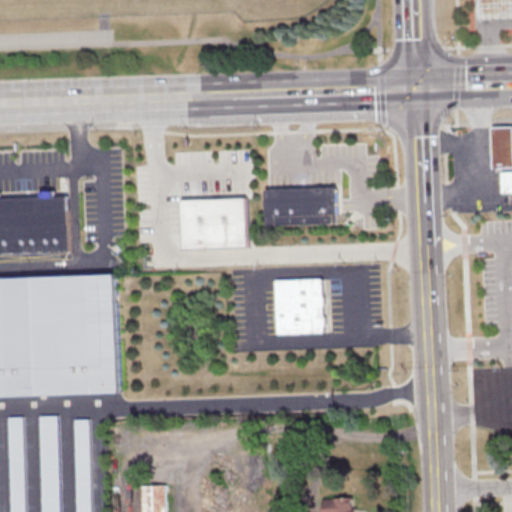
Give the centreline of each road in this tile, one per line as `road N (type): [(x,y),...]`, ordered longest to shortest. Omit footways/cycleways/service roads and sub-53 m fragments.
road 1 (tertiary): [(437,511),(417,0)]
road 2 (primary): [(206,94),(0,103)]
road 3 (primary): [(418,89),(273,93)]
